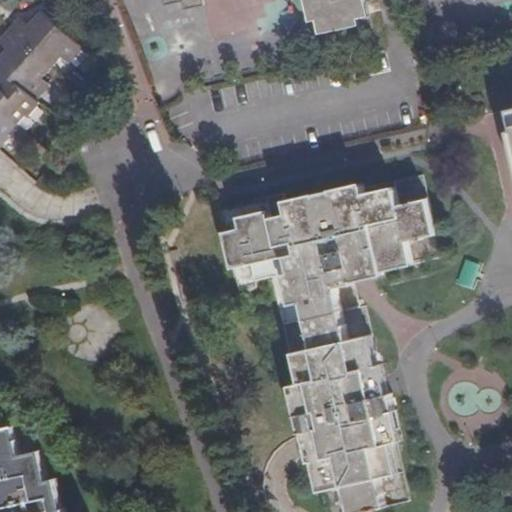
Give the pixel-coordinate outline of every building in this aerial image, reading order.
[(168,0),(170,6),(186,1),(189,10),(208,4),(206,0),(309,0),(315,22),(323,21),(326,33),(365,25),(364,17),(375,15),(370,0),(168,0)] [(18,21),(8,32),(49,70),(59,59),(65,65),(65,64),(74,71),(85,59),(77,52),(77,51),(39,15),(26,29),(18,21)] [(0,58),(0,72),(3,76),(31,101),(44,87),(39,82),(49,70),(8,32),(0,40),(0,47),(5,52),(0,58)] [(31,101),(3,76),(0,79),(0,113),(14,126),(22,116),(25,119),(37,106),(31,101)] [(14,126),(0,113),(0,145),(7,137),(5,135),(14,126)] [(263,282),(264,288),(291,386),(287,387),(295,417),(293,418),(298,436),(302,436),(308,462),(313,461),(314,466),(326,511),(342,511),(407,496),(393,442),(398,441),(386,394),(380,395),(372,367),(369,368),(353,309),(350,310),(343,284),(354,281),(365,278),(373,277),(371,270),(433,254),(410,176),(361,188),(362,189),(351,191),(350,184),(295,197),(296,200),(272,206),(271,201),(209,215),(211,220),(206,222),(225,297),(244,292),(242,287),(263,282)] [(0,511),(67,511),(67,508),(62,509),(53,479),(49,480),(32,418),(0,427),(0,511)] [(369,511),(408,503),(407,496),(342,511),(369,511)]
